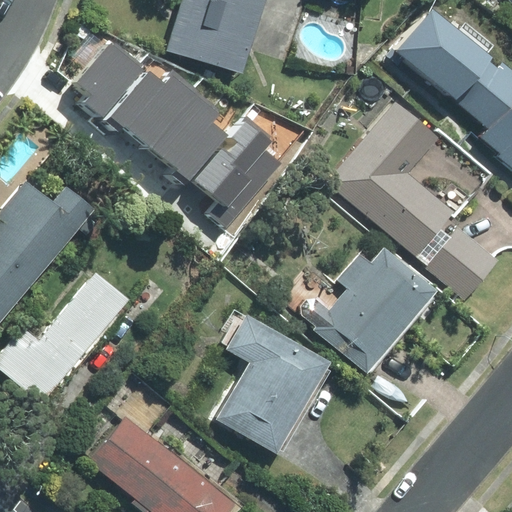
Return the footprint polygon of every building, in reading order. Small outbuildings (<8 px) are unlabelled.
[(230,76),(253,0),(174,0),(158,53),(230,76)] [(511,0),(501,0),(511,11),(511,0)] [(489,69),(476,57),(442,95),(480,129),(473,137),(491,153),(488,156),(511,176),(511,76),(496,62),(489,69)] [(134,117),(103,91),(69,133),(98,157),(101,153),(133,179),(135,176),(158,196),(190,158),(172,142),(199,110),(158,76),(142,96),(148,101),(134,117)] [(432,139),(390,103),(320,183),(457,301),(491,261),(452,228),(443,239),(432,229),(446,212),(401,174),(432,139)] [(0,309),(84,211),(56,188),(43,204),(19,183),(0,205),(0,309)] [(354,375),(425,292),(374,249),(361,264),(351,255),(329,280),(339,289),(321,310),(308,299),(298,301),(293,307),(293,317),(306,328),(303,331),(354,375)] [(0,381),(27,405),(116,301),(84,274),(27,341),(12,328),(0,341),(0,381)] [(262,456),(318,364),(238,316),(217,351),(238,364),(204,421),(262,456)] [(80,461),(138,511),(215,511),(221,506),(119,417),(80,461)]
